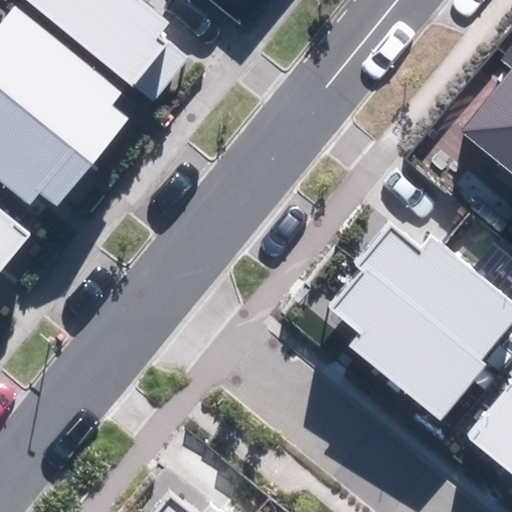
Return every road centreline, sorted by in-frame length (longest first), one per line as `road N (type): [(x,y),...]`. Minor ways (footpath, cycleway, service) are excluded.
road 1 (residential): [(155,277),(444,511)]
road 2 (residential): [(155,277),(384,0)]
road 3 (residential): [(0,468),(155,277)]
